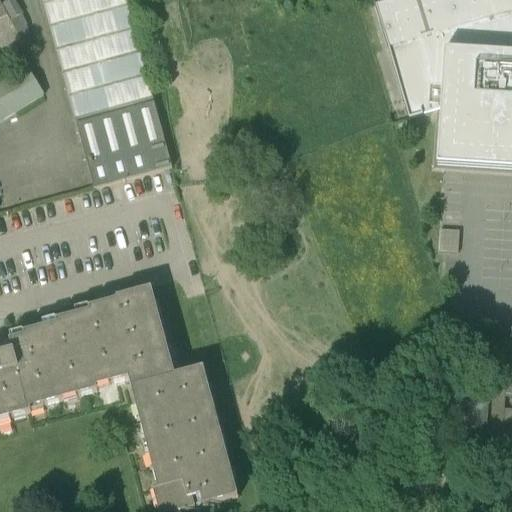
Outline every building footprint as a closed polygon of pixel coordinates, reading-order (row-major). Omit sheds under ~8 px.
[(13,0),(3,6),(11,21),(22,16),(23,16),(14,0),(13,0)] [(42,0),(94,190),(171,169),(128,0),(42,0)] [(511,0),(403,0),(377,8),(410,122),(424,118),(423,117),(442,112),(439,167),(511,172),(511,0)] [(22,16),(11,21),(10,22),(25,51),(33,48),(27,27),(28,26),(22,16)] [(0,85),(10,80),(0,61),(0,85)] [(0,124),(44,97),(27,69),(10,80),(0,85),(0,124)] [(460,253),(461,231),(441,230),(440,252),(460,253)] [(0,423),(31,415),(30,412),(98,394),(97,390),(129,382),(158,491),(153,492),(158,511),(191,511),(196,511),(193,502),(201,499),(203,509),(238,499),(204,370),(175,378),(152,291),(117,301),(117,303),(89,311),(90,314),(56,323),(57,327),(23,336),(24,339),(10,343),(13,355),(0,358),(0,423)] [(511,412),(504,412),(505,399),(510,399),(511,388),(506,388),(506,383),(433,379),(429,440),(502,445),(504,424),(511,424),(511,412)]
